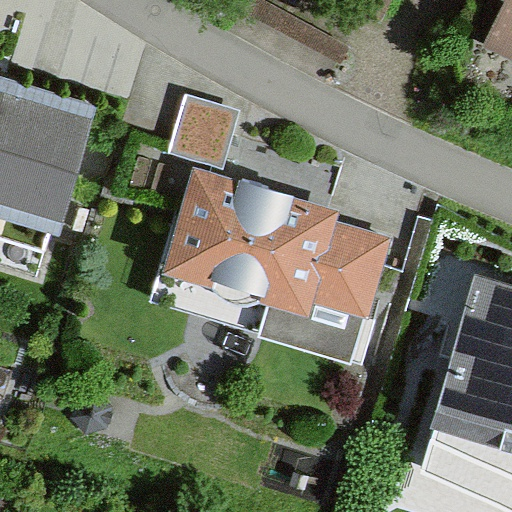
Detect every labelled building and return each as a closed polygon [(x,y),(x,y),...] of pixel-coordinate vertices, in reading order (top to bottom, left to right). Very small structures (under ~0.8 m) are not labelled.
[(511,0),(510,0),(492,41),(511,49),(511,0)] [(101,105),(0,75),(0,232),(58,250),(101,105)] [(184,101),(175,151),(224,160),(233,110),(184,101)] [(345,192),(199,160),(174,272),(370,315),(387,240),(337,229),(345,192)] [(511,275),(468,263),(413,467),(511,494),(511,275)]
